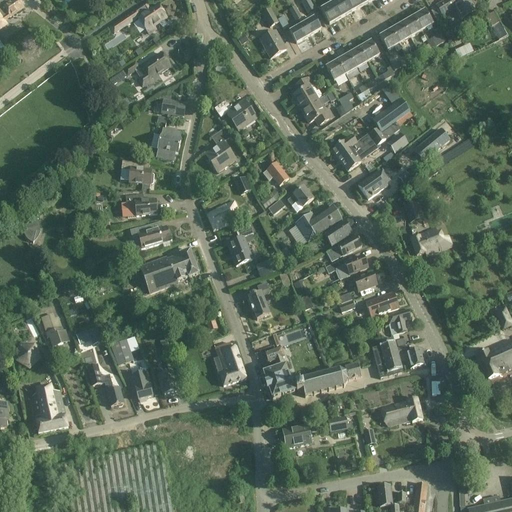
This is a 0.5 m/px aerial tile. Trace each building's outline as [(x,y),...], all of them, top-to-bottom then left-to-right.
[(0,0),(0,31),(8,26),(5,22),(24,9),(17,0),(0,0)] [(309,0),(307,0),(301,4),(307,14),(315,10),(309,0)] [(343,0),(340,0),(332,5),(340,19),(351,13),(343,0)] [(343,0),(351,13),(362,7),(358,0),(343,0)] [(445,0),(435,6),(436,9),(441,18),(445,16),(454,11),(455,10),(461,21),(464,19),(466,20),(470,18),(470,15),(476,12),(469,0),(445,0)] [(167,19),(157,6),(150,11),(147,5),(109,29),(115,36),(138,20),(149,36),(156,31),(154,28),(167,19)] [(332,5),(321,11),(329,26),(340,19),(332,5)] [(295,7),(292,9),(299,21),(298,21),(299,22),(302,27),(308,38),(321,31),(314,19),(307,23),(304,18),(302,19),(295,7)] [(299,21),(292,9),(289,11),(296,23),(299,22),(298,21),(299,21)] [(270,10),(261,15),(270,30),(279,24),(270,10)] [(425,12),(414,19),(421,32),(427,30),(433,26),(425,12)] [(284,17),(277,20),(284,31),(289,28),(284,17)] [(414,19),(403,25),(410,39),(421,33),(421,32),(414,19)] [(499,42),(508,37),(500,23),(491,28),(499,42)] [(403,25),(392,31),(399,45),(410,39),(403,25)] [(296,45),(308,38),(302,27),(289,34),(296,45)] [(399,45),(392,31),(379,39),(387,52),(394,48),(397,53),(402,50),(399,45)] [(287,51),(276,33),(259,42),(270,61),(287,51)] [(429,45),(428,45),(431,51),(446,42),(441,34),(432,39),(434,42),(431,44),(430,40),(427,42),(429,45)] [(372,43),(360,50),(368,63),(379,57),(372,43)] [(428,45),(417,52),(421,57),(431,51),(428,45)] [(360,50),(349,57),(356,70),(368,63),(360,50)] [(417,52),(406,58),(409,64),(421,57),(417,52)] [(140,69),(135,72),(135,73),(140,80),(138,81),(142,88),(151,82),(152,84),(160,80),(158,77),(170,68),(161,54),(141,68),(140,69)] [(349,57),(337,63),(345,77),(356,70),(349,57)] [(409,64),(406,58),(392,67),(395,72),(409,64)] [(125,70),(124,72),(128,77),(135,72),(140,69),(135,63),(125,70)] [(345,77),(337,63),(326,70),(333,83),(345,77)] [(388,72),(377,79),(380,84),(391,78),(388,72)] [(293,87),(297,94),(292,97),(301,111),(318,101),(310,88),(314,86),(309,78),(293,87)] [(377,79),(366,86),(369,91),(380,84),(377,79)] [(362,95),(358,97),(361,103),(371,98),(368,92),(369,91),(366,86),(359,90),(362,95)] [(160,95),(159,101),(163,102),(161,116),(184,119),(186,105),(176,103),(177,98),(166,96),(160,95)] [(353,100),(350,95),(338,102),(344,113),(352,108),(349,103),(353,100)] [(318,101),(301,111),(309,125),(314,122),(318,128),(334,119),(329,111),(325,113),(318,101)] [(372,121),(381,135),(410,114),(401,101),(372,121)] [(221,120),(226,116),(239,133),(257,120),(244,102),(232,110),(226,102),(214,110),(221,120)] [(382,136),(374,142),(378,147),(385,142),(385,141),(393,135),(400,130),(396,125),(389,130),(382,136)] [(158,151),(156,160),(174,164),(176,155),(178,156),(181,141),(179,141),(181,134),(163,130),(162,137),(161,137),(158,151)] [(352,137),(332,151),(342,165),(374,142),(382,136),(378,130),(369,137),(368,136),(357,144),(352,137)] [(450,142),(440,130),(413,153),(423,164),(450,142)] [(211,139),(217,148),(205,156),(217,174),(236,162),(223,144),(229,140),(223,131),(211,139)] [(400,136),(388,146),(395,155),(407,146),(400,136)] [(342,165),(348,174),(360,164),(359,163),(379,148),(378,147),(374,142),(342,165)] [(129,183),(129,185),(142,186),(142,193),(149,193),(150,187),(150,186),(151,186),(154,186),(154,176),(152,175),(151,175),(151,172),(149,171),(150,165),(122,162),(120,182),(129,183)] [(267,172),(262,176),(269,183),(273,179),(279,188),(289,181),(276,165),(267,172)] [(368,201),(387,187),(377,174),(358,187),(368,201)] [(245,178),(234,183),(240,197),(251,192),(245,178)] [(304,189),(293,197),(287,202),(292,208),(298,203),(303,209),(313,201),(304,189)] [(125,198),(127,217),(127,219),(136,218),(157,216),(156,201),(144,202),(143,196),(125,198)] [(270,196),(260,204),(265,210),(275,203),(270,196)] [(285,208),(280,202),(268,211),(274,217),(285,208)] [(415,202),(403,207),(410,225),(422,220),(415,202)] [(240,216),(235,205),(207,218),(213,233),(241,221),(243,223),(243,222),(244,223),(251,220),(248,213),(240,216)] [(311,215),(295,225),(297,227),(308,244),(341,223),(334,212),(331,208),(314,219),(311,215)] [(20,227),(24,229),(24,231),(24,232),(24,234),(24,236),(26,239),(27,241),(29,243),(31,244),(33,244),(33,243),(34,243),(35,242),(39,237),(40,233),(40,231),(40,228),(39,226),(38,222),(38,220),(37,220),(35,220),(32,221),(30,222),(29,223),(27,224),(23,222),(20,227)] [(136,252),(143,250),(143,251),(163,245),(164,251),(172,248),(170,242),(171,242),(172,241),(170,232),(168,232),(167,232),(166,229),(162,230),(161,223),(130,232),(136,252)] [(344,223),(323,237),(326,241),(331,249),(352,236),(344,223)] [(239,241),(227,246),(236,268),(252,261),(244,240),(253,236),(250,227),(236,233),(239,241)] [(416,258),(425,254),(427,258),(453,248),(452,246),(449,237),(443,239),(441,233),(437,234),(435,229),(427,233),(427,235),(410,242),(416,258)] [(356,238),(342,246),(326,254),(332,264),(362,248),(356,238)] [(317,248),(315,244),(301,252),(303,256),(317,248)] [(29,248),(33,258),(40,255),(37,245),(29,248)] [(178,285),(177,283),(185,280),(183,277),(187,276),(188,280),(199,276),(190,251),(180,255),(180,256),(167,261),(166,259),(139,269),(149,296),(178,285)] [(339,271),(336,272),(339,281),(349,277),(368,269),(363,258),(345,265),(340,268),(341,270),(339,271)] [(278,273),(273,260),(267,262),(269,268),(258,272),(261,280),(278,273)] [(338,263),(325,269),(328,276),(336,272),(339,271),(341,270),(340,268),(338,263)] [(377,287),(372,275),(353,282),(358,294),(377,287)] [(300,283),(294,286),(296,291),(303,288),(300,283)] [(256,288),(259,294),(248,299),(257,322),(270,317),(262,297),(270,294),(266,284),(256,288)] [(399,311),(393,294),(366,304),(371,320),(399,311)] [(338,299),(341,306),(352,301),(349,295),(338,299)] [(301,303),(305,312),(310,310),(307,303),(309,302),(308,299),(301,303)] [(355,310),(352,302),(339,307),(341,315),(355,310)] [(511,326),(505,310),(495,314),(502,331),(511,326)] [(411,320),(408,312),(386,318),(388,327),(389,327),(392,337),(407,333),(404,322),(411,320)] [(41,320),(46,334),(45,334),(47,341),(49,340),(52,349),(70,344),(66,332),(64,332),(63,329),(62,329),(59,319),(55,320),(53,315),(41,320)] [(217,330),(214,320),(206,322),(210,332),(217,330)] [(381,343),(382,348),(372,350),(380,380),(388,378),(388,379),(403,375),(395,344),(394,344),(393,339),(381,343)] [(404,340),(396,342),(398,348),(406,346),(404,340)] [(134,362),(127,341),(110,347),(117,368),(134,362)] [(511,345),(511,346),(510,343),(477,356),(487,381),(499,376),(499,377),(511,371),(511,345)] [(216,356),(212,358),(223,389),(247,381),(236,346),(231,348),(230,345),(214,350),(216,356)] [(12,360),(16,361),(16,363),(30,371),(41,361),(35,346),(19,347),(19,350),(14,349),(12,360)] [(161,349),(166,362),(173,359),(168,347),(161,349)] [(405,347),(397,350),(399,357),(407,355),(405,347)] [(274,363),(277,371),(263,375),(266,385),(265,385),(267,392),(269,392),(272,401),(281,398),(282,399),(295,395),(295,393),(294,393),(286,369),(287,369),(286,368),(283,360),(284,359),(281,350),(265,356),(268,365),(274,363)] [(422,351),(406,355),(410,370),(426,365),(422,351)] [(315,377),(310,378),(309,379),(308,378),(307,378),(308,379),(301,381),(301,380),(300,380),(302,386),(295,388),(297,395),(303,393),(305,399),(306,399),(306,398),(312,396),(312,397),(313,397),(313,396),(319,394),(320,395),(321,395),(320,394),(327,392),(327,393),(328,393),(328,392),(334,390),(334,391),(335,391),(335,390),(343,388),(344,389),(345,388),(344,387),(348,381),(348,382),(361,378),(358,365),(345,369),(346,375),(340,371),(340,370),(339,370),(339,371),(331,373),(330,372),(329,372),(330,373),(323,375),(323,374),(322,374),(322,375),(316,377),(316,376),(315,376),(315,377)] [(97,366),(87,369),(93,388),(102,386),(102,385),(105,384),(107,393),(111,409),(117,407),(119,408),(122,408),(122,406),(124,406),(119,389),(113,391),(109,377),(100,379),(97,366)] [(138,376),(130,378),(133,388),(135,388),(136,392),(138,402),(140,402),(140,403),(147,402),(146,400),(153,398),(145,370),(137,372),(138,376)] [(172,373),(158,377),(164,396),(177,393),(172,373)] [(32,398),(35,416),(37,422),(35,423),(38,436),(68,430),(64,414),(59,392),(32,398)] [(383,408),(385,416),(388,428),(411,422),(412,424),(422,422),(417,400),(383,408)] [(0,404),(0,428),(6,428),(5,421),(9,421),(7,404),(0,404)] [(330,436),(348,432),(345,419),(327,423),(330,436)] [(315,425),(307,427),(283,432),(287,451),(311,446),(309,438),(312,437),(311,434),(317,433),(315,425)] [(366,448),(376,445),(373,431),(363,433),(366,448)] [(55,468),(61,511),(172,511),(162,445),(55,468)] [(447,445),(437,446),(438,454),(448,452),(447,445)] [(467,511),(511,511),(511,481),(509,482),(511,493),(511,500),(498,504),(497,504),(496,499),(480,502),(482,508),(467,511)] [(424,511),(428,487),(416,485),(412,511),(424,511)] [(392,507),(390,487),(377,489),(380,509),(392,507)] [(245,505),(244,495),(234,496),(236,507),(245,505)] [(397,504),(406,504),(406,495),(397,495),(397,504)]
